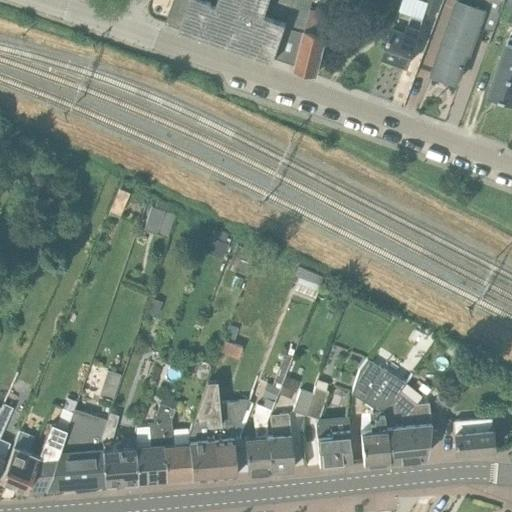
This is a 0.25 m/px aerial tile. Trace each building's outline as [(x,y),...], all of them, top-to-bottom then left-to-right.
[(228,43),(242,0),(174,0),(167,22),(228,43)] [(274,59),(285,27),(294,0),(242,0),(228,43),(274,59)] [(304,32),(295,67),(317,72),(326,38),(335,41),(341,18),(310,10),(312,0),(294,0),(285,27),(304,32)] [(441,0),(425,0),(422,11),(436,16),(441,0)] [(457,0),(432,74),(456,82),(467,52),(470,53),(479,26),(494,31),(505,0),(457,0)] [(511,22),(511,0),(507,0),(501,18),(511,22)] [(398,11),(382,56),(408,65),(420,30),(419,30),(423,19),(398,11)] [(511,101),(511,45),(508,45),(504,56),(503,56),(490,94),(511,101)] [(120,214),(128,193),(118,189),(110,209),(120,214)] [(153,232),(167,236),(174,214),(160,209),(153,232)] [(224,259),(229,245),(210,238),(204,251),(224,259)] [(229,268),(248,275),(257,252),(238,245),(229,268)] [(325,278),(299,266),(296,275),(322,286),(325,278)] [(158,316),(163,303),(151,298),(146,312),(158,316)] [(219,351),(238,359),(243,347),(233,343),(239,329),(230,325),(219,351)] [(358,428),(363,462),(387,460),(383,410),(400,390),(406,383),(385,369),(385,370),(367,359),(359,370),(351,393),(372,407),(369,411),(370,427),(358,428)] [(467,378),(479,384),(484,374),(472,368),(467,378)] [(279,394),(291,399),(298,381),(286,376),(279,394)] [(236,472),(237,472),(235,452),(233,439),(234,439),(249,399),(219,402),(217,380),(208,381),(197,409),(197,419),(193,429),(195,435),(194,444),(196,476),(236,473),(236,472)] [(270,438),(271,434),(267,434),(266,421),(280,388),(267,383),(261,396),(266,398),(263,406),(257,404),(253,417),(255,435),(244,437),(244,438),(234,439),(233,439),(235,452),(237,472),(247,471),(247,472),(272,470),(270,438)] [(306,415),(319,419),(328,391),(315,386),(312,394),(306,415)] [(455,396),(443,389),(436,401),(448,408),(455,396)] [(312,394),(300,390),(293,410),(306,415),(312,394)] [(387,460),(425,456),(431,423),(429,402),(416,403),(400,390),(383,410),(387,460)] [(2,403),(1,406),(1,407),(0,408),(0,463),(9,442),(0,438),(13,408),(10,407),(2,403)] [(136,448),(138,480),(169,478),(166,426),(169,417),(172,418),(175,409),(160,404),(153,422),(149,422),(151,447),(136,448)] [(58,455),(47,487),(105,483),(104,450),(103,443),(104,432),(108,420),(107,420),(74,409),(67,429),(68,430),(58,455)] [(166,426),(169,478),(196,476),(194,444),(195,435),(193,429),(197,419),(197,409),(188,433),(189,444),(174,445),(172,418),(169,417),(166,426)] [(104,450),(105,483),(125,481),(125,483),(135,482),(135,481),(138,480),(136,448),(135,448),(134,438),(112,439),(118,416),(110,413),(107,420),(108,420),(104,432),(103,443),(104,450)] [(272,434),(271,434),(270,438),(272,470),(294,468),(290,432),(288,413),(270,415),(272,434)] [(455,431),(453,431),(455,453),(493,450),(491,418),(454,420),(455,431)] [(352,463),(348,420),(315,423),(319,466),(352,463)] [(51,423),(38,455),(39,455),(25,489),(47,487),(58,455),(68,430),(67,429),(51,423)] [(13,484),(21,487),(25,489),(39,455),(38,455),(36,454),(27,450),(27,449),(32,437),(19,431),(13,444),(0,476),(0,478),(3,480),(5,484),(9,486),(13,484)]
